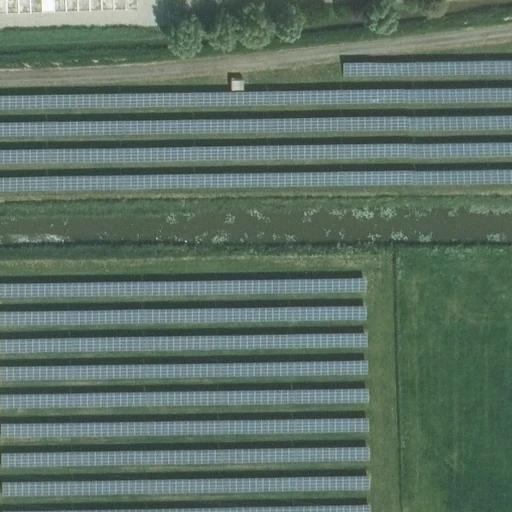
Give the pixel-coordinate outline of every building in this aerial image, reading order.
[(16,0),(4,0),(5,10),(17,9),(16,0)] [(28,0),(16,0),(17,9),(28,9),(28,0)] [(39,0),(28,0),(28,9),(40,8),(39,0)] [(51,0),(39,0),(40,8),(52,8),(51,0)] [(63,0),(51,0),(52,8),(64,8),(63,0)]
